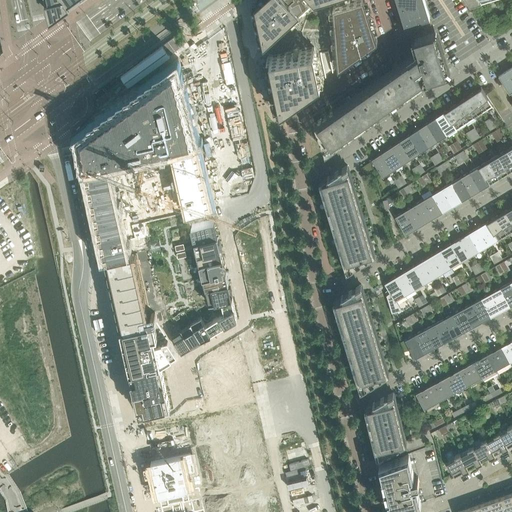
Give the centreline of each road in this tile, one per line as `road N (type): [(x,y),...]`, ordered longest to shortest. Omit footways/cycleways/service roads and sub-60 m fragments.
road 1 (tertiary): [(125,511),(80,312),(72,209)]
road 2 (residential): [(222,215),(291,511)]
road 3 (residential): [(300,178),(511,41)]
road 4 (track): [(0,297),(26,290),(58,434),(0,469)]
road 5 (residential): [(222,0),(263,189),(222,215)]
road 6 (residential): [(317,296),(511,181)]
road 7 (residential): [(166,26),(185,61),(222,215)]
road 8 (residential): [(344,406),(511,315)]
road 9 (residential): [(291,121),(392,44),(381,0)]
road 10 (secondary): [(55,107),(166,26)]
